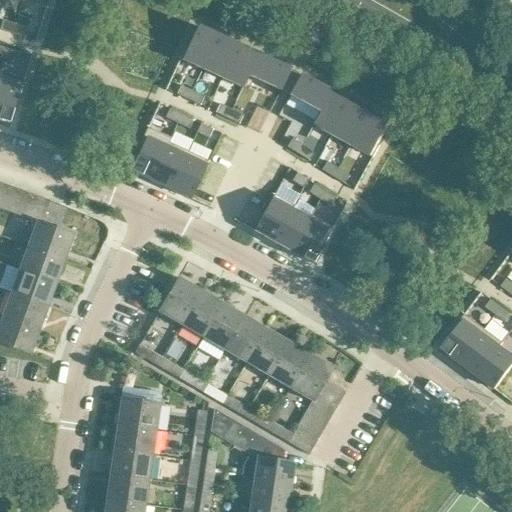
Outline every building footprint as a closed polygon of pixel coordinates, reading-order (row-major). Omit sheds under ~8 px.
[(46,9),(48,0),(21,0),(22,2),(46,9)] [(2,21),(0,27),(0,30),(12,34),(15,25),(2,21)] [(12,34),(24,38),(27,28),(15,25),(12,34)] [(185,47),(179,59),(202,70),(218,36),(197,27),(187,48),(185,47)] [(221,79),(237,45),(218,36),(202,70),(221,79)] [(237,45),(221,79),(242,88),(248,76),(247,76),(257,54),(237,45)] [(16,63),(19,53),(7,49),(4,59),(16,63)] [(279,91),(289,70),(257,54),(247,76),(248,76),(279,91)] [(320,113),(331,92),(300,75),(289,96),(319,113),(320,113)] [(15,101),(18,101),(23,84),(0,77),(0,121),(8,124),(15,101)] [(180,86),(176,95),(188,101),(192,91),(180,86)] [(188,101),(199,106),(204,97),(192,91),(188,101)] [(313,124),(332,135),(350,103),(331,92),(320,113),(319,113),(313,124)] [(369,113),(350,103),(332,135),(351,146),(369,113)] [(215,113),(215,114),(227,119),(231,110),(219,104),(215,113)] [(170,110),(169,109),(165,118),(177,124),(181,115),(170,110)] [(231,110),(227,119),(238,125),(238,124),(243,116),(231,110)] [(369,113),(351,146),(373,158),(380,146),(378,145),(389,124),(369,113)] [(193,121),(192,120),(181,115),(177,124),(188,130),(193,121)] [(212,130),(200,124),(196,133),(208,139),(212,130)] [(147,128),(138,149),(140,150),(130,171),(150,181),(168,143),(169,143),(171,139),(147,128)] [(286,148),(297,155),(302,146),(291,139),(286,148)] [(170,190),(187,152),(169,143),(168,143),(150,181),(170,190)] [(314,153),(302,146),(297,155),(308,161),(308,162),(314,153)] [(208,162),(187,152),(170,190),(190,200),(191,198),(208,162)] [(328,162),(323,171),(334,177),(339,169),(328,162)] [(339,169),(334,177),(345,185),(350,176),(339,169)] [(297,173),(291,182),(303,189),(308,180),(297,173)] [(5,185),(0,198),(0,208),(8,212),(16,189),(5,185)] [(315,185),(310,193),(321,200),(326,192),(315,185)] [(16,189),(8,212),(19,216),(27,193),(16,189)] [(326,192),(321,200),(332,207),(337,199),(337,198),(326,192)] [(27,193),(19,216),(30,220),(38,197),(27,193)] [(254,232),(257,233),(273,243),(291,210),(292,211),(294,206),(274,195),(254,231),(254,232)] [(38,197),(30,220),(36,222),(41,224),(50,202),(38,197)] [(291,210),(273,243),(292,253),(310,221),(309,220),(292,211),(291,210)] [(324,243),(326,244),(334,228),(312,216),(309,220),(310,221),(292,253),(312,264),(324,243)] [(41,224),(36,222),(27,246),(64,259),(73,235),(41,224)] [(64,259),(27,246),(19,270),(56,283),(64,259)] [(56,283),(19,270),(10,293),(47,307),(56,283)] [(158,312),(159,313),(179,325),(199,291),(178,279),(158,312)] [(500,288),(511,296),(511,293),(511,284),(506,280),(501,287),(500,288)] [(221,304),(199,291),(179,325),(202,338),(221,304)] [(47,307),(10,293),(2,317),(38,331),(47,307)] [(495,316),(501,308),(491,300),(485,308),(495,316)] [(244,317),(221,304),(202,338),(224,351),(244,317)] [(506,324),(511,315),(501,308),(495,316),(506,324)] [(485,330),(465,315),(454,329),(456,331),(442,350),(460,364),(485,330)] [(0,321),(0,344),(30,355),(38,331),(2,317),(0,321)] [(266,330),(244,317),(224,351),(246,364),(266,330)] [(288,343),(266,330),(246,364),(269,377),(288,343)] [(499,347),(500,348),(503,344),(501,343),(485,330),(460,364),(477,377),(499,347)] [(311,356),(288,343),(269,377),(291,390),(311,356)] [(156,366),(160,358),(139,345),(134,353),(156,366)] [(499,347),(477,377),(495,390),(496,389),(511,367),(511,356),(500,348),(499,347)] [(331,368),(311,356),(291,390),(311,402),(313,403),(314,402),(320,392),(325,382),(324,381),(331,368)] [(183,371),(160,358),(156,366),(178,379),(183,371)] [(205,384),(183,371),(178,379),(200,392),(205,384)] [(325,382),(320,392),(339,403),(345,393),(325,382)] [(223,405),(227,397),(205,384),(200,392),(223,405)] [(333,413),(339,403),(320,392),(314,402),(333,413)] [(250,410),(227,397),(223,405),(245,418),(250,410)] [(120,400),(117,425),(155,431),(159,405),(120,400)] [(313,403),(311,402),(306,411),(327,423),(333,413),(314,402),(313,403)] [(242,476),(253,477),(291,483),(294,464),(282,462),(284,451),(213,410),(210,432),(250,455),(243,464),(242,476)] [(272,423),(250,410),(245,418),(267,431),(272,423)] [(197,411),(194,436),(203,438),(206,412),(197,411)] [(321,434),(327,423),(306,411),(300,421),(321,434)] [(321,434),(300,421),(294,432),(315,444),(321,434)] [(292,435),(272,423),(267,431),(287,443),(292,435)] [(152,456),(155,431),(117,425),(113,450),(152,456)] [(308,455),(315,444),(294,432),(292,435),(287,443),(308,455)] [(199,463),(203,438),(194,436),(190,461),(199,463)] [(113,450),(109,475),(148,481),(152,456),(113,450)] [(204,470),(213,471),(216,453),(207,451),(204,470)] [(190,461),(186,486),(195,488),(199,463),(190,461)] [(210,492),(213,471),(204,470),(201,491),(210,492)] [(144,506),(148,481),(109,475),(106,500),(144,506)] [(288,504),(291,483),(253,477),(250,498),(288,504)] [(188,511),(191,511),(195,488),(186,486),(183,511),(188,511)] [(198,511),(201,511),(207,511),(210,492),(201,491),(198,511)] [(286,511),(288,504),(250,498),(248,511),(286,511)] [(106,500),(103,511),(143,511),(144,506),(106,500)]
